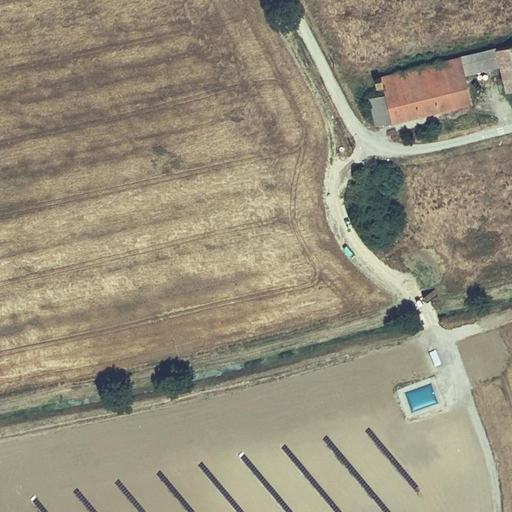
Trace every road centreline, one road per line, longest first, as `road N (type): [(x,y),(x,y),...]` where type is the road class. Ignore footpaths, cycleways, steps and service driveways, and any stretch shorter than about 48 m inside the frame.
road 1 (track): [(498,511),(484,439),(426,309),(367,256),(345,217),(342,182),(373,144)]
road 2 (unclassified): [(511,127),(431,147),(373,144),(351,123),(289,0)]
